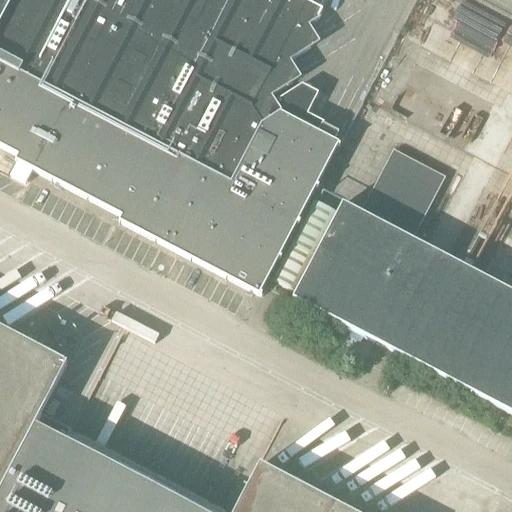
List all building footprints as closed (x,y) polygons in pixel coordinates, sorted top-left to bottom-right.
[(0,0),(0,148),(17,158),(14,163),(34,173),(121,219),(118,224),(258,297),(278,260),(280,261),(281,259),(279,258),(296,226),(298,227),(299,225),(297,224),(315,189),(317,190),(318,188),(316,187),(337,147),(339,148),(339,147),(337,146),(338,145),(332,143),(337,134),(321,126),(322,125),(306,116),(317,95),(301,87),(275,104),(271,98),(292,85),(291,84),(288,85),(278,69),(310,49),(309,48),(307,50),(297,34),(318,20),(317,20),(322,11),(299,0),(0,0)] [(318,81),(341,92),(352,70),(328,58),(318,81)] [(313,202),(272,282),(293,293),(334,213),(313,202)] [(291,301),(374,344),(511,416),(511,295),(342,206),(291,301)] [(68,362),(78,343),(47,327),(37,346),(68,362)] [(344,511),(259,467),(235,511),(217,511),(69,434),(70,432),(40,416),(66,366),(0,331),(0,511),(344,511)]
